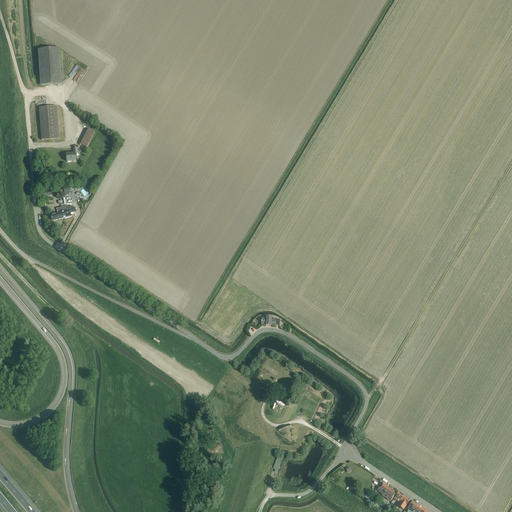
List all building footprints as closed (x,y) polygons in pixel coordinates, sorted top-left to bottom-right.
[(41,85),(62,83),(60,48),(38,50),(41,85)] [(41,140),(59,138),(56,106),(39,108),(41,140)] [(85,147),(94,132),(88,129),(80,144),(85,147)] [(67,162),(72,161),(76,161),(76,153),(79,153),(78,147),(73,148),(74,153),(66,154),(67,162)] [(64,206),(62,207),(65,218),(71,216),(70,213),(76,212),(75,208),(71,206),(69,206),(68,206),(67,205),(67,206),(64,206)] [(58,213),(50,215),(52,221),(58,220),(65,218),(62,207),(61,207),(57,208),(58,213)] [(261,320),(261,325),(266,325),(271,326),(271,325),(276,326),(276,325),(280,325),(280,320),(276,319),(277,319),(272,319),(272,317),(271,316),(267,316),(266,318),(262,318),(261,320)] [(284,404),(277,401),(275,403),(271,401),(270,402),(274,405),(272,410),(281,414),(286,405),(286,406),(288,401),(289,397),(288,397),(284,404)] [(279,432),(282,432),(284,437),(291,435),(289,429),(292,427),(291,425),(278,430),(279,432)] [(283,457),(278,455),(273,468),(275,469),(274,472),(277,473),(283,457)] [(391,501),(393,497),(396,493),(383,483),(377,491),(383,494),(382,495),(385,497),(391,501)] [(400,503),(404,496),(399,492),(394,500),(395,500),(400,503)] [(410,500),(404,496),(400,503),(398,506),(403,510),(410,500)] [(407,511),(413,511),(418,505),(413,501),(408,509),(409,510),(408,511),(407,511)]
